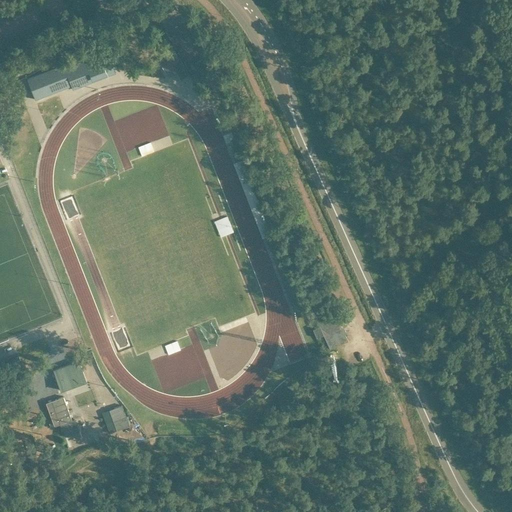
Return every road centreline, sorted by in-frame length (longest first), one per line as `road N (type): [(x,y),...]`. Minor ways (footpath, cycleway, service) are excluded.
road 1 (secondary): [(302,138),(446,462),(477,511)]
road 2 (secondary): [(225,0),(302,138)]
road 3 (secondary): [(302,138),(288,78),(244,0)]
road 4 (unclassified): [(0,75),(130,0)]
